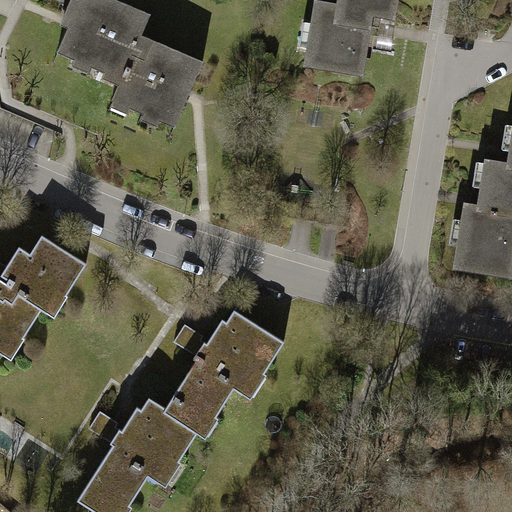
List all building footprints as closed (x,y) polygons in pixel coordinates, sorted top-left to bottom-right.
[(144,19),(94,0),(73,0),(51,56),(123,85),(113,111),(177,136),(191,101),(205,67),(136,39),(144,19)] [(400,0),(337,0),(336,8),(316,5),(305,63),(364,74),(371,32),(394,36),(400,0)] [(511,154),(510,168),(485,164),(477,210),(462,208),(452,272),(508,280),(511,256),(511,154)] [(86,269),(35,239),(4,291),(0,288),(0,360),(12,368),(42,316),(54,323),(86,269)] [(294,342),(227,302),(198,352),(165,406),(145,394),(115,445),(77,508),(83,511),(125,511),(148,473),(169,485),(198,435),(211,443),(237,399),(254,409),(294,342)]
